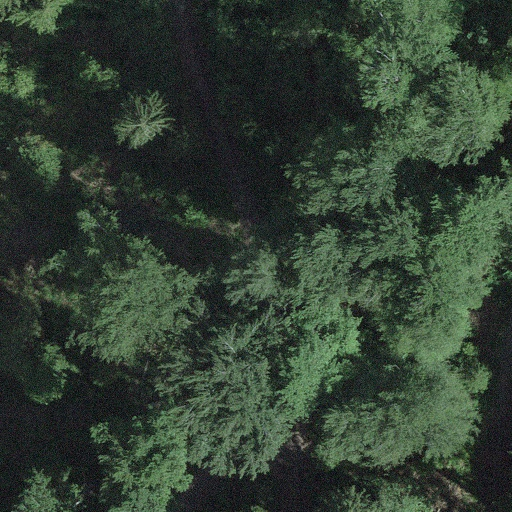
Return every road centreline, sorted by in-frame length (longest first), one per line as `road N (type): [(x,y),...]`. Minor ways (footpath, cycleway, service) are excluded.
road 1 (track): [(288,511),(284,306),(186,0)]
road 2 (track): [(511,379),(495,511)]
